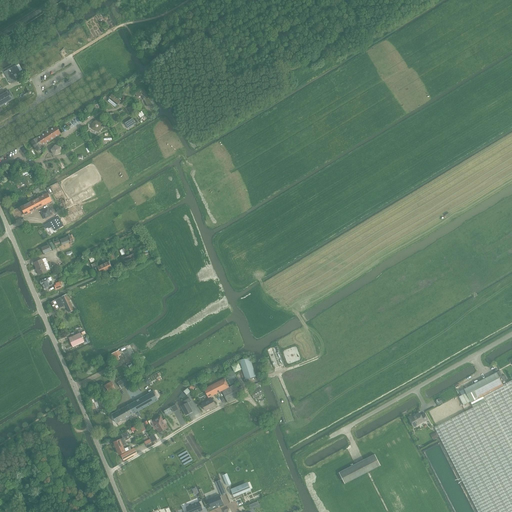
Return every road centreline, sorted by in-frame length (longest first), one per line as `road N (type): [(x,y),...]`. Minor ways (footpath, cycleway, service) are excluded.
road 1 (unclassified): [(125,511),(0,210)]
road 2 (unclassified): [(332,436),(511,334)]
